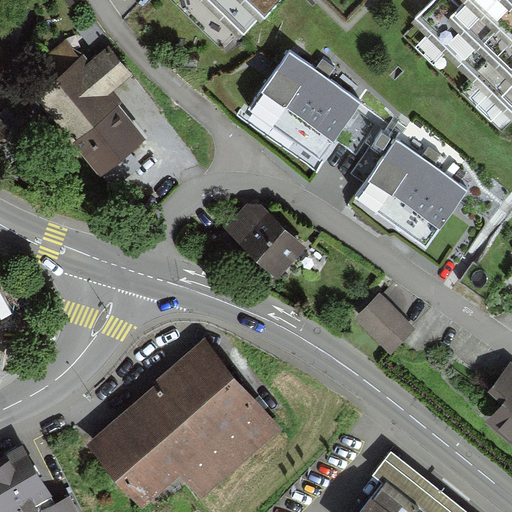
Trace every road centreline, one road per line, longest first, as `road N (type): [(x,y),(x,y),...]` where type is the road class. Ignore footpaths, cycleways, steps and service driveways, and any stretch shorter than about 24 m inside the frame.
road 1 (residential): [(130,271),(176,206),(221,185),(258,185),(302,199),(511,347)]
road 2 (secondary): [(130,271),(259,316),(338,358),(511,499)]
road 3 (secondary): [(0,411),(65,371),(130,271)]
road 4 (secondary): [(0,223),(130,271)]
